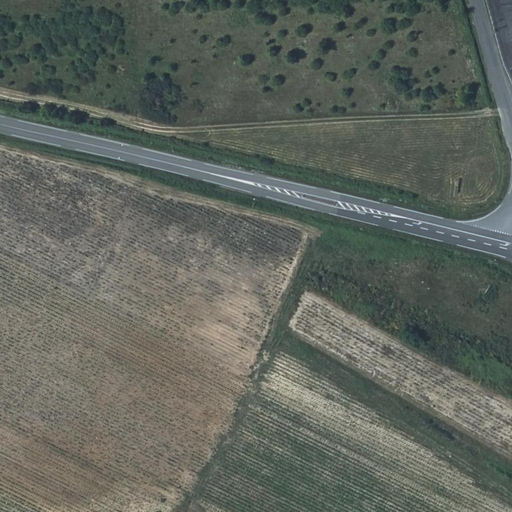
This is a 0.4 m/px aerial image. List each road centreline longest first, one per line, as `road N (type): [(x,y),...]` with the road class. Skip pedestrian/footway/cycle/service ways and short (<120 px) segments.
road 1 (track): [(0,145),(306,226),(313,235),(254,379),(187,502)]
road 2 (secondary): [(210,174),(504,253)]
road 3 (secondary): [(507,239),(210,174)]
road 4 (secondary): [(0,122),(210,174)]
road 5 (unclassified): [(511,123),(475,0)]
